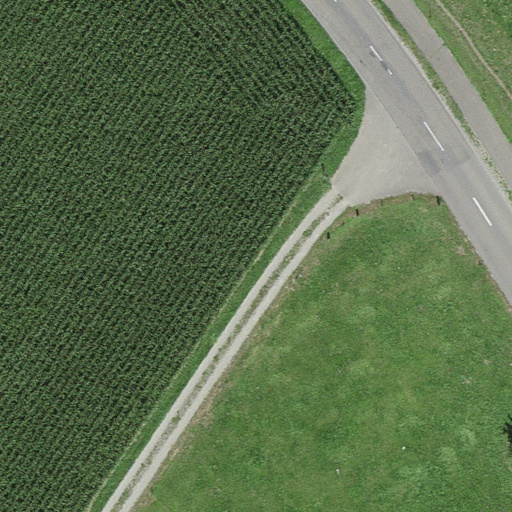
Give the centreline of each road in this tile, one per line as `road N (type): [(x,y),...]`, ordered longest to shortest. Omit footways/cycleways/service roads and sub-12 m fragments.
road 1 (track): [(431,128),(353,189),(306,242),(122,511)]
road 2 (residential): [(511,255),(431,128),(334,0)]
